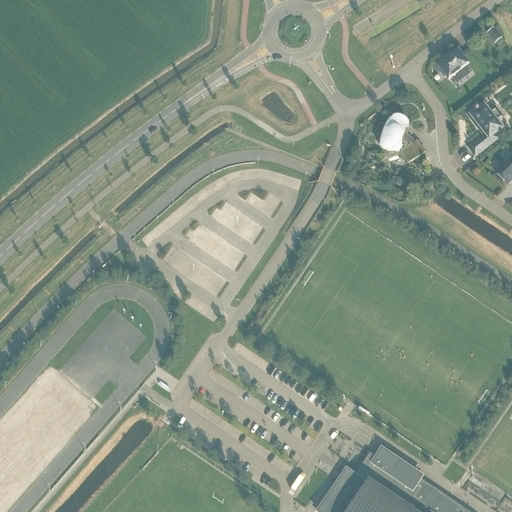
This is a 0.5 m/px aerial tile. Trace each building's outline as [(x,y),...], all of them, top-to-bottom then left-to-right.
[(499,35),(497,33),(494,28),(487,34),(495,44),(496,43),(500,40),(502,38),(499,35)] [(469,65),(458,52),(452,57),(451,56),(444,61),(445,62),(439,67),(442,71),(441,72),(445,78),(446,77),(449,80),(469,65)] [(476,112),(471,116),(486,135),(473,146),(479,154),(498,139),(495,135),(502,130),(497,123),(503,118),(495,108),(489,113),(484,106),(479,110),(478,110),(476,112)] [(408,130),(408,128),(408,127),(408,126),(408,125),(407,124),(407,123),(406,122),(405,121),(404,120),(403,119),(402,119),(400,118),(399,118),(398,118),(397,118),(395,118),(394,119),(393,120),(392,120),(391,121),(389,125),(387,128),(385,132),(384,135),(383,137),(383,139),(382,141),(381,141),(380,147),(381,149),(382,150),(383,150),(383,151),(384,152),(385,152),(386,158),(387,160),(389,159),(391,159),(393,159),(395,158),(397,157),(399,156),(400,155),(402,154),(409,164),(425,154),(417,143),(413,145),(410,142),(409,140),(407,138),(405,137),(404,136),(405,130),(405,129),(408,129),(408,130)] [(511,157),(496,174),(507,185),(511,180),(511,157)] [(404,182),(396,177),(393,183),(401,187),(404,182)] [(417,473),(382,449),(376,458),(370,454),(351,481),(343,475),(317,511),(468,511),(415,476),(417,473)]
